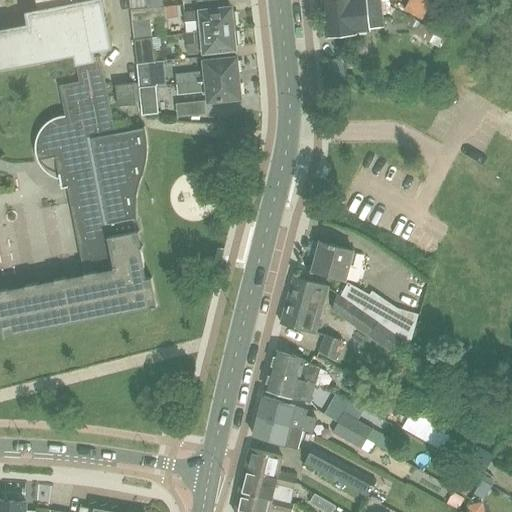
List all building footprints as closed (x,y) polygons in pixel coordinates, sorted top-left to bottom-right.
[(101,57),(95,58),(94,52),(111,48),(112,49),(113,49),(103,0),(42,0),(43,8),(33,10),(26,12),(28,24),(0,29),(0,69),(34,63),(71,56),(75,55),(80,82),(60,86),(66,115),(63,116),(60,116),(58,117),(55,118),(51,121),(46,124),(43,127),(41,130),(39,133),(38,137),(37,143),(36,149),(36,150),(36,153),(37,155),(38,158),(38,160),(62,156),(64,166),(66,173),(59,174),(62,189),(68,188),(85,274),(0,290),(0,330),(3,330),(5,338),(158,308),(152,277),(146,278),(144,267),(145,266),(141,248),(143,248),(140,231),(136,231),(134,221),(138,220),(137,213),(136,205),(137,200),(138,194),(140,185),(141,181),(144,172),(146,167),(147,161),(148,156),(148,152),(148,147),(148,143),(147,136),(146,130),(145,126),(144,126),(144,128),(116,134),(101,57)] [(130,0),(131,11),(149,9),(147,0),(130,0)] [(370,28),(384,26),(381,0),(323,0),(327,36),(357,34),(357,32),(370,31),(370,28)] [(410,0),(406,7),(424,17),(433,0),(410,0)] [(131,11),(133,24),(168,20),(167,7),(149,9),(131,11)] [(202,31),(234,28),(232,7),(184,12),(185,22),(200,20),(202,31)] [(430,28),(419,22),(417,26),(415,29),(413,33),(429,41),(435,31),(430,28)] [(189,54),(216,51),(236,49),(234,28),(202,31),(194,32),(195,45),(188,45),(189,54)] [(137,63),(151,62),(157,61),(156,50),(150,51),(148,38),(134,40),(137,63)] [(183,83),(239,77),(237,57),(204,61),(205,71),(179,74),(180,84),(183,84),(183,83)] [(140,88),(153,86),(151,62),(137,63),(140,88)] [(241,98),(241,97),(239,77),(183,83),(183,84),(180,84),(181,93),(207,90),(208,101),(241,98)] [(137,104),(136,97),(135,83),(116,85),(118,106),(137,104)] [(142,115),(156,113),(153,86),(140,88),(142,115)] [(179,117),(205,114),(204,102),(178,105),(179,117)] [(346,280),(354,251),(336,246),(336,245),(330,243),(330,244),(321,242),(313,271),(346,280)] [(287,301),(322,311),(330,286),(294,276),(287,301)] [(342,295),(379,322),(411,345),(419,315),(399,310),(373,292),(371,295),(348,282),(342,295)] [(369,335),(379,322),(342,295),(332,309),(369,335)] [(316,333),(322,311),(287,301),(281,323),(316,333)] [(341,351),(344,341),(332,336),(325,334),(319,351),(328,357),(337,361),(341,351)] [(306,360),(306,359),(276,351),(270,369),(316,383),(321,367),(306,360)] [(311,400),(316,383),(270,369),(265,388),(305,399),(305,398),(311,400)] [(394,400),(381,393),(370,414),(383,421),(394,400)] [(291,427),(303,430),(307,431),(313,435),(317,419),(307,416),(308,410),(263,396),(258,416),(291,426),(291,427)] [(398,430),(482,477),(494,456),(410,409),(398,430)] [(345,413),(339,424),(365,439),(368,441),(375,430),(345,413)] [(298,448),(303,430),(291,427),(291,426),(258,416),(253,435),(298,448)] [(368,441),(365,439),(339,424),(335,422),(330,430),(368,452),(373,444),(368,441)] [(283,457),(269,453),(250,448),(244,471),(295,484),(297,475),(279,471),(283,457)] [(314,448),(305,465),(368,499),(376,483),(314,448)] [(290,504),(295,484),(244,471),(239,491),(290,504)] [(464,475),(456,489),(467,495),(474,481),(464,475)] [(492,484),(482,478),(474,493),(484,498),(492,484)] [(292,511),(294,505),(290,504),(239,491),(234,511),(269,511),(271,508),(287,511),(292,511)] [(324,511),(332,511),(336,507),(315,495),(310,504),(324,511)] [(25,511),(26,502),(0,499),(0,511),(25,511)] [(467,505),(468,511),(484,511),(482,502),(467,505)]
